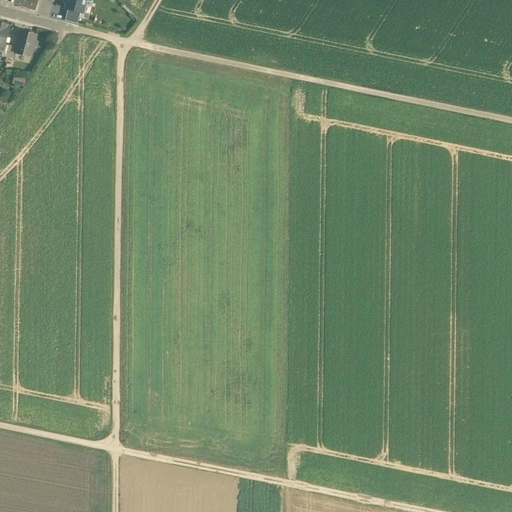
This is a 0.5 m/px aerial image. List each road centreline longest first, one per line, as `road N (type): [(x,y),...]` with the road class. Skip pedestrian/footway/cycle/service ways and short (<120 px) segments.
road 1 (track): [(115,511),(121,39)]
road 2 (track): [(0,425),(436,511)]
road 3 (track): [(511,120),(132,42),(160,0)]
road 4 (residential): [(0,9),(132,42)]
